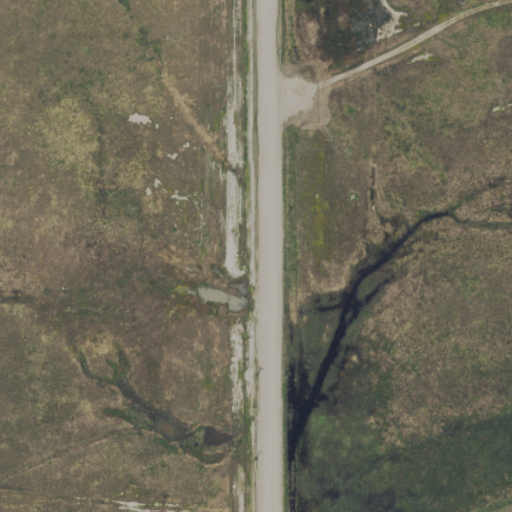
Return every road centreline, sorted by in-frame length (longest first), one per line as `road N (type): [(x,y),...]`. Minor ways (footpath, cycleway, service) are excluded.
road 1 (residential): [(266,0),(265,511)]
road 2 (residential): [(416,0),(267,130)]
